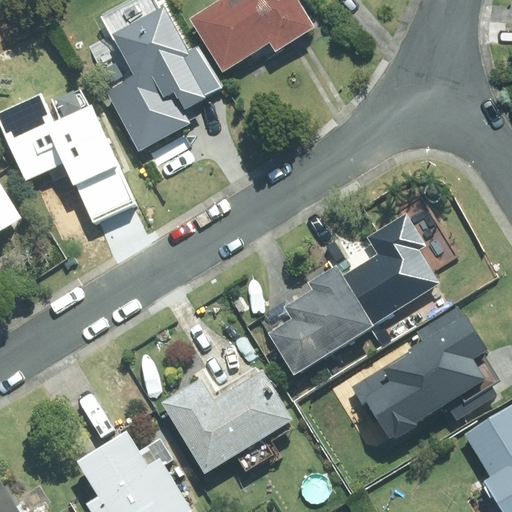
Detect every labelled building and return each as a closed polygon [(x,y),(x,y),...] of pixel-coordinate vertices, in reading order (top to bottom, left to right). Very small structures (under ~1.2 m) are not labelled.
[(327,26),(311,0),(227,0),(200,17),(233,71),(281,42),(286,51),(327,26)] [(147,150),(201,122),(173,70),(203,54),(178,6),(125,34),(146,73),(115,90),(147,150)] [(43,62),(71,48),(61,28),(33,42),(43,62)] [(52,91),(5,112),(36,180),(76,162),(83,178),(129,157),(105,103),(65,121),(52,91)] [(0,238),(36,217),(0,158),(0,238)] [(352,274),(383,322),(446,283),(425,249),(433,244),(413,213),(374,237),(385,254),(352,274)] [(282,332),(307,372),(384,324),(383,322),(352,274),(347,265),(320,281),(325,289),(298,305),(306,318),(282,332)] [(440,321),(360,379),(409,446),(453,415),(443,401),(479,375),(440,321)] [(170,398),(215,470),(304,415),(273,365),(225,394),(212,373),(170,398)] [(511,404),(471,431),(498,473),(493,476),(511,506),(511,404)] [(98,498),(106,511),(194,511),(206,505),(173,452),(160,460),(138,425),(88,456),(110,491),(98,498)] [(0,482),(0,511),(32,511),(10,476),(0,482)]
